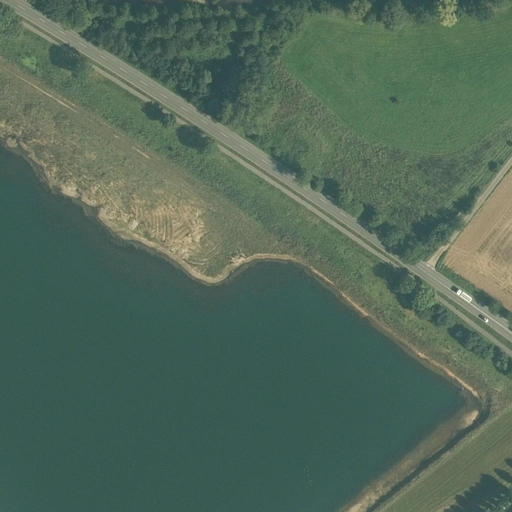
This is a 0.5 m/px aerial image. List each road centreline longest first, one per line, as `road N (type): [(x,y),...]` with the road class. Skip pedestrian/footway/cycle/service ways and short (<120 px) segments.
road 1 (secondary): [(511,334),(297,183),(7,0)]
road 2 (track): [(511,163),(423,270)]
